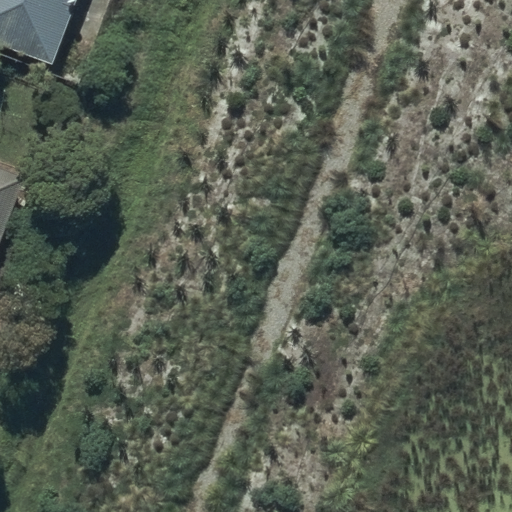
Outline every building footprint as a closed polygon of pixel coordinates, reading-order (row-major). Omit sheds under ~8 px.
[(0,0),(0,52),(57,74),(84,0),(0,0)] [(391,111),(312,156),(423,351),(439,342),(445,352),(511,314),(511,177),(480,121),(417,157),(391,111)] [(0,256),(26,189),(0,179),(0,256)] [(302,333),(185,399),(232,477),(348,413),(302,333)] [(511,497),(511,371),(457,402),(511,497)]
